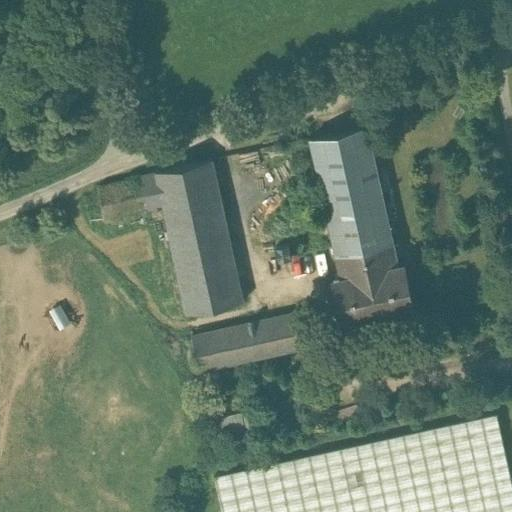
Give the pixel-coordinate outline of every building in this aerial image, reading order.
[(338,252),(391,240),(393,239),(367,124),(310,136),(336,252),(338,252)] [(231,153),(239,187),(300,173),(293,140),(231,153)] [(243,299),(212,158),(156,171),(156,173),(99,185),(106,217),(163,205),(187,311),(243,299)] [(396,264),(391,240),(338,252),(344,277),(334,279),(343,321),(414,306),(405,263),(396,264)] [(312,306),(192,333),(200,370),(320,343),(312,306)] [(6,310),(8,331),(21,330),(19,309),(6,310)] [(261,409),(211,420),(215,440),(265,429),(261,409)]
